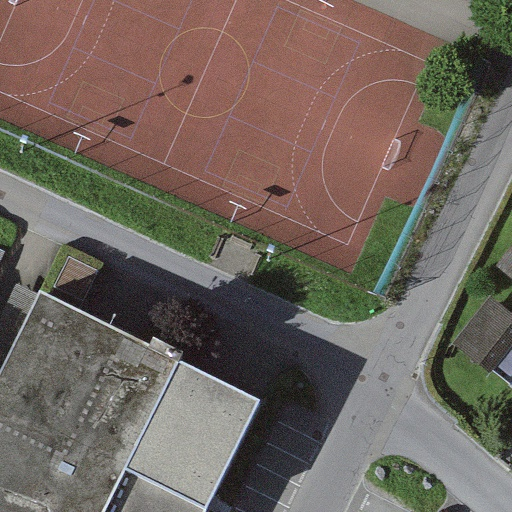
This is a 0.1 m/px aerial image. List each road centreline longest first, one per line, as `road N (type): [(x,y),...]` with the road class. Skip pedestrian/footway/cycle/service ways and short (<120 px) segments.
road 1 (residential): [(379,390),(343,351),(0,197)]
road 2 (residential): [(511,130),(379,390)]
road 3 (residential): [(511,510),(399,418),(379,390)]
road 4 (residential): [(379,390),(319,511)]
